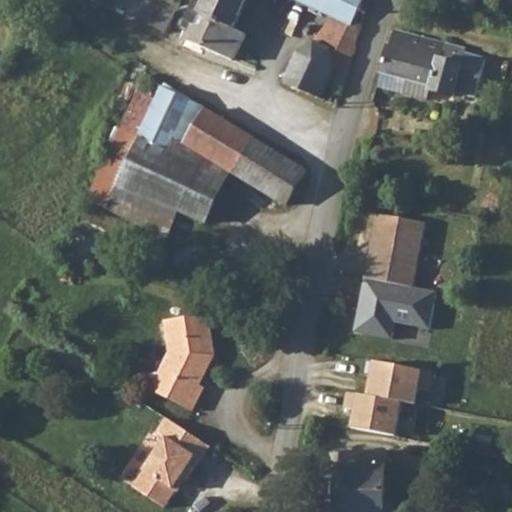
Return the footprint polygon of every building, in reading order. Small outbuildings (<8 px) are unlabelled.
[(173,0),(105,0),(104,3),(158,34),(163,26),(172,32),(177,21),(168,17),(176,1),(173,0)] [(214,0),(208,15),(204,21),(240,39),(258,0),(290,0),(291,0),(214,0)] [(291,0),(337,20),(312,64),(355,83),(359,57),(366,26),(359,22),(368,0),(291,0)] [(204,21),(192,51),(224,66),(240,39),(204,21)] [(395,33),(387,77),(417,82),(414,99),(438,103),(440,94),(461,99),(462,92),(482,96),(490,60),(471,55),(471,49),(395,33)] [(240,39),(224,66),(240,71),(251,43),(240,39)] [(302,71),(294,89),(322,101),(333,97),(352,99),(355,83),(312,64),(308,61),(302,71)] [(158,86),(127,133),(148,146),(186,168),(194,156),(228,173),(265,196),(299,215),(316,184),(158,86)] [(431,222),(380,213),(370,279),(419,287),(431,222)] [(419,287),(370,279),(367,293),(373,294),(370,308),(363,312),(360,334),(402,341),(405,324),(440,330),(447,292),(419,287)] [(161,404),(205,428),(218,403),(211,399),(224,372),(230,376),(224,331),(183,336),(188,369),(179,383),(174,380),(161,404)] [(378,361),(372,396),(408,403),(422,406),(426,389),(435,391),(438,373),(378,361)] [(402,436),(408,403),(372,396),(363,395),(357,428),(402,436)] [(181,455),(149,504),(160,511),(188,511),(192,507),(190,505),(197,495),(201,497),(215,477),(217,478),(226,464),(182,435),(173,450),(181,455)] [(356,472),(349,473),(349,511),(398,511),(398,473),(392,473),(390,459),(356,459),(356,472)]
